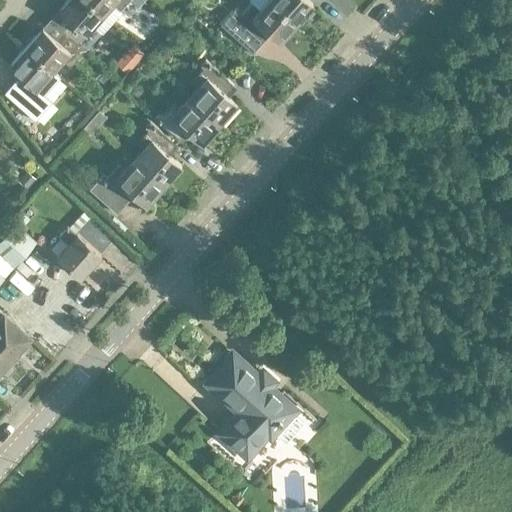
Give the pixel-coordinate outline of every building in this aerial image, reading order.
[(103,14),(87,0),(65,0),(57,9),(70,20),(63,28),(85,48),(100,32),(93,25),(103,14)] [(87,0),(103,14),(112,4),(119,10),(128,0),(130,0),(138,7),(144,1),(142,0),(87,0)] [(252,2),(247,7),(239,1),(220,22),(253,51),(262,40),(259,37),(267,29),(280,42),(297,23),(271,0),(266,0),(259,8),(252,2)] [(271,0),(297,23),(314,4),(309,0),(271,0)] [(41,27),(25,45),(53,70),(62,60),(69,66),(85,48),(63,28),(54,38),(41,27)] [(53,70),(25,45),(7,64),(20,76),(13,84),(19,90),(11,99),(35,120),(51,101),(44,95),(50,87),(43,81),(53,70)] [(199,84),(189,96),(219,122),(236,103),(219,87),(227,78),(205,58),(200,63),(204,66),(193,78),(199,84)] [(201,142),(219,122),(189,96),(179,107),(172,101),(162,113),(159,110),(154,115),(176,135),(184,126),(201,142)] [(144,146),(134,157),(164,184),(181,164),(164,149),(172,140),(150,120),(145,126),(148,128),(137,141),(144,146)] [(104,172),(99,178),(90,188),(111,207),(129,188),(146,203),(164,184),(134,157),(124,168),(117,163),(107,175),(104,172)] [(34,177),(28,172),(19,181),(25,186),(34,177)] [(35,240),(15,221),(0,237),(0,252),(13,264),(35,240)] [(80,277),(101,254),(77,232),(76,233),(67,224),(58,233),(68,242),(56,255),(80,277)] [(14,315),(5,307),(0,312),(0,370),(33,329),(15,314),(14,315)] [(294,408),(232,352),(208,379),(240,408),(220,431),(247,455),(267,432),(270,435),(294,408)]
